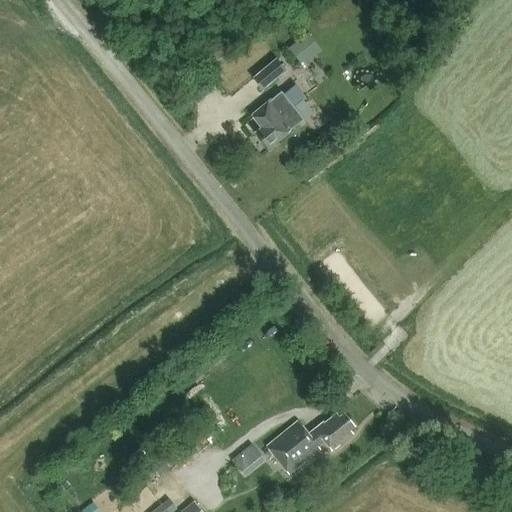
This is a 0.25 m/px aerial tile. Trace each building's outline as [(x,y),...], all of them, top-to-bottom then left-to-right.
[(322,52),(308,34),(289,49),(303,67),(322,52)] [(219,43),(209,50),(218,62),(228,55),(219,43)] [(276,60),(253,79),(265,92),(287,73),(276,60)] [(303,119),(279,92),(251,117),(261,129),(255,134),(269,150),(287,133),(293,128),(293,127),(303,119)] [(309,434),(299,422),(267,447),(269,450),(269,451),(292,477),(311,462),(308,459),(326,444),(333,452),(353,436),(349,432),(354,427),(344,415),(340,419),(337,415),(325,425),(323,423),(309,434)] [(257,442),(235,457),(248,476),(270,460),(257,442)] [(202,511),(194,502),(181,511),(202,511)]
